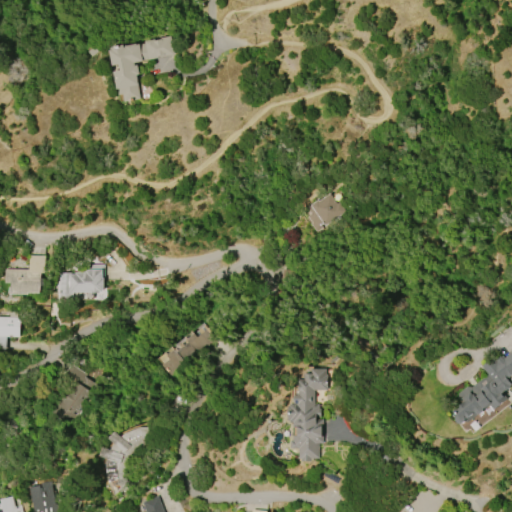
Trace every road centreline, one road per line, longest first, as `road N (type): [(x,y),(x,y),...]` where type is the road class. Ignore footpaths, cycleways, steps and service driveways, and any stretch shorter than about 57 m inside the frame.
road 1 (residential): [(331,511),(316,502),(204,499),(183,470),(185,424),(274,285),(253,254),(186,268),(146,259),(113,233),(38,243),(0,228)]
road 2 (track): [(0,206),(47,202),(134,171),(161,187),(183,180),(269,107),(316,103),(369,125),(388,120),(358,61),(233,39),(241,0)]
road 3 (residential): [(200,264),(187,291),(166,308),(82,331),(0,376)]
